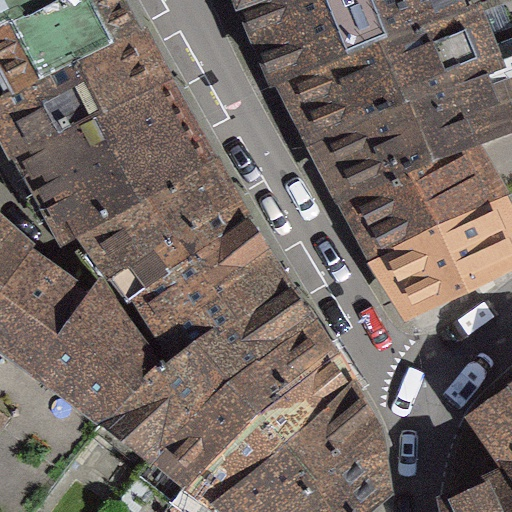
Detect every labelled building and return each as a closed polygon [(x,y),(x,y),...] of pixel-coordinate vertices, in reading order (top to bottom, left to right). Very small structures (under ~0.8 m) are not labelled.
[(0,86),(18,117),(144,41),(123,0),(8,0),(1,5),(0,4),(0,86)] [(222,0),(271,107),(282,105),(465,24),(456,0),(222,0)] [(465,24),(282,105),(346,220),(487,162),(511,150),(511,86),(483,16),(465,24)] [(221,179),(144,41),(18,117),(0,124),(0,129),(86,259),(221,179)] [(511,215),(487,162),(346,220),(407,335),(511,285),(511,215)] [(221,179),(86,259),(108,294),(177,386),(289,299),(221,179)] [(98,306),(0,226),(0,364),(29,385),(98,306)] [(98,306),(29,385),(103,442),(177,386),(108,294),(98,306)] [(103,442),(197,511),(229,511),(355,400),(289,299),(177,386),(103,442)] [(511,511),(511,396),(465,435),(500,484),(490,494),(502,511),(511,511)] [(355,400),(229,511),(372,511),(386,497),(383,433),(355,400)] [(0,446),(13,429),(0,418),(0,446)] [(502,511),(490,494),(456,511),(502,511)]
